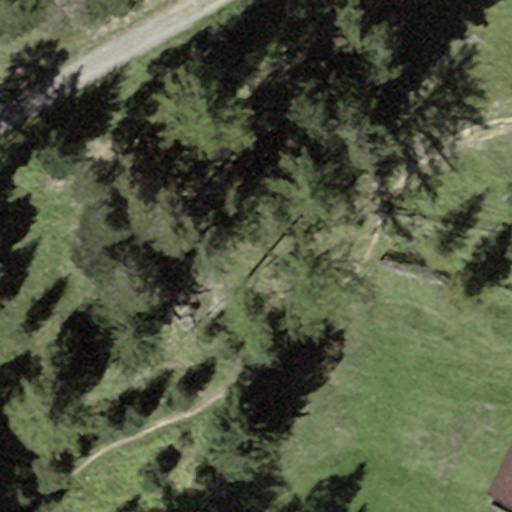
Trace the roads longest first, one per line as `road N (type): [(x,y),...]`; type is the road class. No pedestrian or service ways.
road 1 (track): [(29,511),(116,430),(227,381),(318,304),(440,137),(511,106)]
road 2 (track): [(199,0),(0,117)]
